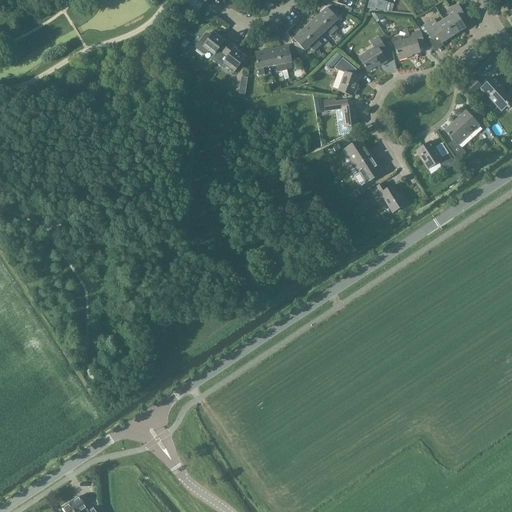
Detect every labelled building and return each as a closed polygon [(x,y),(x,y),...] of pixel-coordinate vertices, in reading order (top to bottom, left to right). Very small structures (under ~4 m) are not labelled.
[(195,0),(192,0),(190,6),(198,11),(203,4),(195,0)] [(369,0),(367,8),(375,10),(375,9),(377,0),(369,0)] [(452,17),(445,21),(454,36),(466,29),(461,22),(467,19),(458,5),(448,11),(452,17)] [(327,9),(319,17),(335,34),(339,30),(334,25),(338,21),(327,9)] [(381,15),(371,13),(377,23),(384,18),(381,15)] [(335,34),(319,17),(310,25),(322,37),(326,33),(331,38),(335,34)] [(442,43),(454,36),(445,21),(438,26),(435,21),(425,27),(433,40),(438,37),(442,43)] [(322,37),(310,25),(302,32),(318,49),(322,46),(317,41),(322,37)] [(391,39),(390,41),(391,44),(395,43),(399,59),(399,60),(407,58),(407,57),(419,53),(416,44),(426,41),(423,36),(420,37),(418,30),(410,33),(412,38),(401,42),(400,38),(398,37),(391,39)] [(318,49),(302,32),(294,40),(305,53),(310,48),(315,53),(318,49)] [(212,60),(217,64),(231,45),(226,41),(225,43),(215,35),(212,38),(209,35),(206,36),(197,47),(198,49),(201,52),(204,52),(206,49),(215,56),(212,60)] [(375,48),(359,58),(368,72),(386,61),(380,52),(385,49),(378,39),(371,43),(375,48)] [(236,50),(231,45),(217,64),(222,69),(226,64),(236,72),(246,59),(235,51),(236,50)] [(289,48),(278,50),(282,73),(287,72),(286,65),(292,64),(289,48)] [(282,73),(278,50),(267,52),(269,69),(276,67),(277,74),(282,73)] [(269,69),(267,52),(255,54),(259,77),(264,76),(263,70),(269,69)] [(336,54),(327,64),(331,68),(340,58),(336,54)] [(334,69),(345,73),(338,91),(353,97),(360,77),(354,75),(356,69),(342,58),(334,69)] [(494,78),(482,89),(502,112),(508,106),(510,108),(511,106),(511,92),(506,98),(502,93),(505,90),(494,78)] [(475,80),(466,90),(471,96),(481,86),(475,80)] [(315,98),(314,99),(315,106),(322,105),(321,97),(321,96),(314,96),(315,98)] [(352,127),(359,126),(356,106),(348,107),(347,101),(336,102),(335,99),(324,101),(325,112),(336,110),(337,110),(336,110),(343,109),(344,121),(338,122),(340,135),(350,134),(352,131),(352,127)] [(445,132),(452,139),(453,140),(448,145),(458,160),(466,153),(459,145),(479,127),(466,112),(445,132)] [(351,163),(355,169),(373,157),(369,151),(368,152),(360,141),(345,150),(353,162),(351,163)] [(431,142),(416,151),(429,170),(439,164),(445,172),(455,165),(449,154),(442,159),(431,142)] [(373,157),(355,169),(358,174),(360,173),(367,184),(382,174),(375,163),(377,162),(373,157)] [(383,184),(371,192),(377,202),(383,198),(393,214),(407,205),(394,186),(387,191),(383,184)] [(352,193),(347,197),(351,202),(356,199),(352,193)] [(62,507),(65,511),(101,511),(98,506),(90,510),(91,511),(89,511),(87,509),(79,496),(62,507)]
